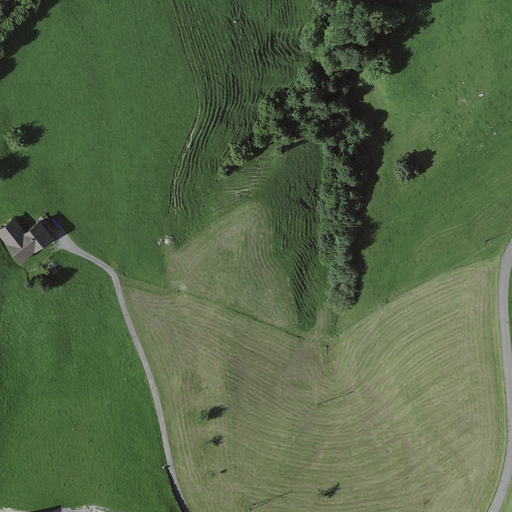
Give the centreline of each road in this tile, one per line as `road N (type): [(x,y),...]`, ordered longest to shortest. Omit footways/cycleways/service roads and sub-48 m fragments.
road 1 (track): [(60,236),(113,278),(156,397),(185,511)]
road 2 (residential): [(511,244),(498,279),(511,414)]
